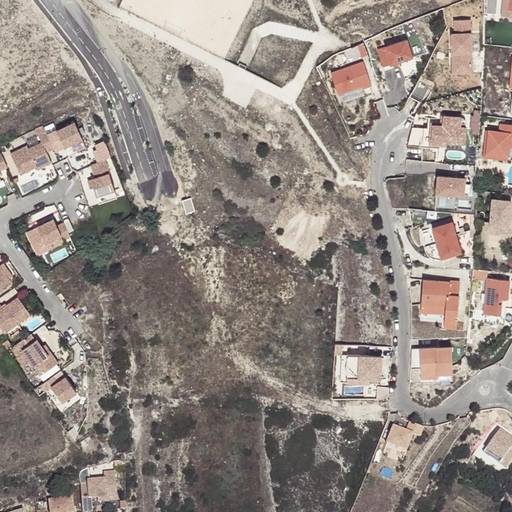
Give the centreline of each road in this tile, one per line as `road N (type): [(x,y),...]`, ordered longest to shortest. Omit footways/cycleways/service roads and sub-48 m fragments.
road 1 (residential): [(396,120),(383,138),(375,183),(402,297),(398,396),(402,407),(429,417),(484,390)]
road 2 (track): [(96,0),(289,99),(320,39),(270,28),(256,35),(248,55)]
road 3 (residential): [(49,0),(116,94),(149,179)]
